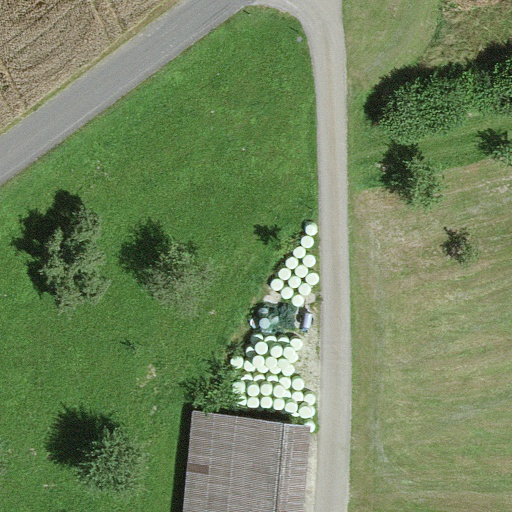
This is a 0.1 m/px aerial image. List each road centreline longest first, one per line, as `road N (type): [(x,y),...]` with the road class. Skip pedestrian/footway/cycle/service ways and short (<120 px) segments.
road 1 (track): [(332,511),(340,333),(320,0)]
road 2 (unclassified): [(229,0),(0,171)]
